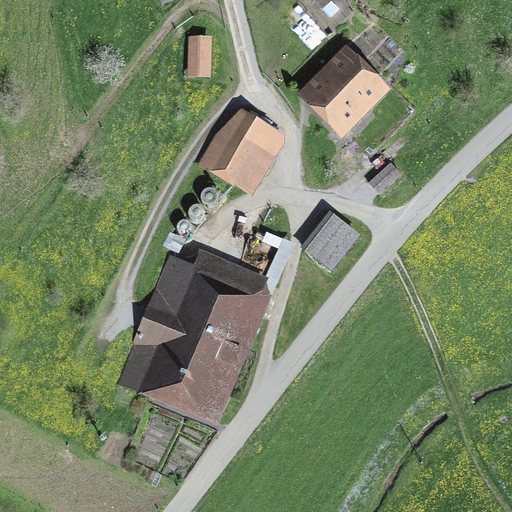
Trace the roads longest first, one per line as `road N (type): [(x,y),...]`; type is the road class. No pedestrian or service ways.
road 1 (tertiary): [(511,116),(385,245),(175,511)]
road 2 (track): [(385,245),(470,436),(511,506)]
road 3 (unknown): [(233,13),(293,169),(385,245)]
